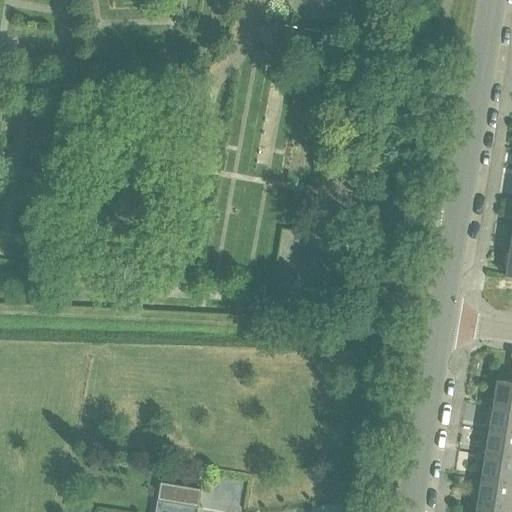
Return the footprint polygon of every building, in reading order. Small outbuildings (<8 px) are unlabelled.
[(511,384),(498,382),(493,408),(511,410),(511,384)] [(511,410),(493,408),(489,433),(511,436),(511,410)] [(511,436),(489,433),(486,457),(511,461),(511,436)] [(511,461),(486,457),(482,482),(511,487),(511,461)] [(511,511),(511,487),(482,482),(478,507),(511,511)] [(158,501),(156,511),(199,511),(200,508),(203,490),(161,483),(158,501)]
